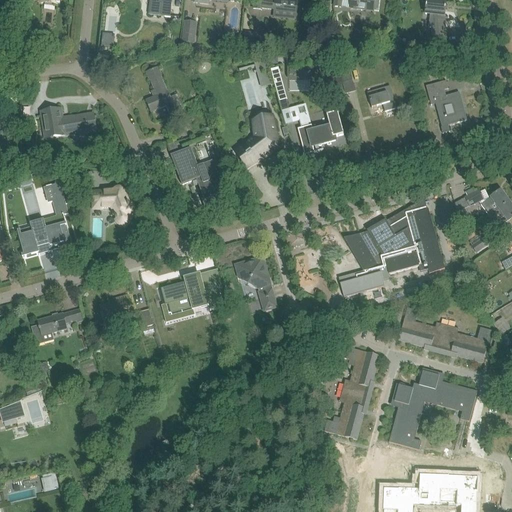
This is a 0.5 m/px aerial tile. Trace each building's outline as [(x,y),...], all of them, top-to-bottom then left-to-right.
[(151,0),(151,3),(150,15),(165,16),(165,17),(170,18),(172,5),(172,0),(151,0)] [(254,0),(254,6),(253,6),(253,9),(262,11),(262,9),(274,11),(296,14),(297,0),(254,0)] [(334,0),(334,7),(341,8),(342,6),(351,7),(351,9),(365,11),(374,12),(379,12),(380,0),(349,0),(349,1),(342,1),(342,0),(334,0)] [(426,10),(426,14),(430,15),(428,29),(432,29),(432,36),(433,44),(436,43),(446,42),(446,35),(445,28),(444,17),(445,17),(446,2),(427,0),(426,10)] [(194,44),(197,23),(185,22),(182,42),(187,43),(186,51),(192,52),(193,44),(194,44)] [(132,31),(136,54),(160,49),(158,41),(168,39),(167,31),(156,33),(155,26),(132,31)] [(260,46),(261,33),(245,32),(244,44),(260,46)] [(103,35),(102,47),(113,48),(114,36),(103,35)] [(223,43),(222,51),(232,52),(233,44),(223,43)] [(265,62),(255,65),(257,73),(268,70),(265,62)] [(348,65),(339,68),(343,83),(352,81),(348,65)] [(279,68),(271,70),(275,86),(283,84),(279,68)] [(167,93),(160,76),(161,76),(158,69),(147,73),(150,81),(151,80),(155,91),(152,92),(154,98),(147,101),(151,113),(158,110),(160,110),(160,109),(166,106),(173,122),(185,117),(182,109),(184,109),(178,95),(170,98),(168,92),(167,93)] [(445,97),(444,90),(448,90),(446,81),(426,87),(431,106),(436,104),(442,128),(467,121),(460,93),(445,97)] [(283,84),(275,86),(277,94),(279,102),(282,113),(290,111),(289,109),(287,100),(287,99),(285,92),(283,84)] [(378,90),(368,93),(369,98),(369,99),(372,109),(377,107),(383,106),(385,112),(397,109),(394,99),(390,87),(378,90)] [(61,110),(41,113),(42,117),(46,139),(65,136),(86,133),(96,131),(93,114),(87,115),(87,116),(82,116),(76,117),(68,119),(68,121),(63,122),(63,120),(61,110)] [(302,129),(298,130),(305,154),(305,155),(304,155),(304,156),(316,153),(316,152),(314,153),(314,151),(313,147),(318,145),(319,146),(319,147),(320,147),(321,147),(321,146),(322,145),(324,144),(336,141),(336,140),(334,141),(334,138),(344,135),(338,113),(332,114),(332,115),(328,116),(330,123),(329,124),(330,128),(313,132),(312,126),(309,127),(309,124),(311,123),(310,119),(309,116),(299,118),(300,122),(302,129)] [(256,139),(238,153),(242,157),(240,158),(245,166),(248,164),(250,166),(259,161),(268,155),(268,154),(269,154),(272,152),(271,152),(272,151),(272,152),(273,152),(280,148),(272,118),(264,121),(264,124),(254,128),(256,139)] [(35,159),(33,146),(23,148),(25,161),(35,159)] [(191,149),(172,156),(182,185),(197,180),(198,181),(198,182),(199,184),(205,199),(206,201),(212,199),(215,206),(223,203),(220,195),(220,193),(217,187),(214,176),(217,175),(212,161),(200,165),(198,166),(191,149)] [(72,171),(71,179),(91,182),(92,174),(72,171)] [(20,231),(18,232),(25,258),(39,254),(40,254),(38,249),(50,246),(50,248),(51,247),(58,246),(59,245),(65,244),(63,236),(68,235),(69,234),(64,216),(69,215),(66,205),(71,204),(67,190),(65,182),(60,184),(47,187),(51,203),(53,202),(56,217),(31,225),(32,229),(20,233),(20,231)] [(475,193),(473,188),(465,192),(468,197),(455,204),(457,214),(459,213),(484,200),(479,191),(475,193)] [(102,192),(93,193),(93,205),(93,207),(93,209),(103,210),(103,209),(104,209),(112,209),(115,217),(115,218),(116,220),(117,222),(118,223),(119,224),(120,225),(122,225),(123,225),(125,225),(126,224),(127,223),(128,222),(128,220),(129,219),(128,217),(135,214),(131,205),(130,205),(129,204),(127,199),(126,197),(126,196),(125,196),(124,192),(123,191),(122,190),(120,189),(119,189),(118,189),(116,190),(115,191),(114,192),(111,192),(102,193),(102,192)] [(490,217),(510,202),(501,191),(481,206),(490,217)] [(363,272),(339,279),(344,298),(385,287),(383,280),(391,278),(390,275),(399,273),(420,267),(421,272),(429,270),(430,274),(444,270),(431,220),(429,211),(427,211),(426,205),(425,202),(425,200),(411,208),(408,210),(387,222),(386,221),(367,232),(368,233),(364,234),(360,235),(346,239),(345,239),(344,239),(363,272)] [(490,217),(489,218),(490,219),(495,226),(501,221),(504,225),(508,222),(510,220),(511,218),(511,205),(510,202),(499,210),(490,217)] [(493,231),(471,247),(476,254),(499,238),(493,231)] [(505,270),(511,266),(511,257),(502,263),(505,270)] [(264,265),(261,263),(262,261),(261,260),(236,266),(240,280),(257,289),(258,289),(265,312),(278,309),(272,290),(272,291),(264,265)] [(185,283),(161,290),(165,305),(166,306),(167,306),(169,305),(171,315),(192,309),(198,307),(201,306),(209,304),(209,307),(210,309),(223,306),(219,290),(211,292),(207,276),(201,277),(196,279),(194,279),(192,280),(191,282),(191,284),(187,285),(186,283),(185,283)] [(415,288),(406,290),(408,298),(417,295),(415,288)] [(101,307),(100,307),(102,311),(101,312),(103,319),(104,319),(105,324),(108,335),(122,331),(136,327),(133,316),(133,315),(128,296),(127,296),(127,297),(110,302),(109,301),(108,301),(109,305),(101,307)] [(149,310),(137,314),(141,328),(142,327),(143,329),(152,326),(154,326),(152,320),(150,314),(149,310)] [(485,363),(493,331),(481,328),(479,338),(459,334),(460,328),(438,323),(437,327),(416,322),(418,315),(408,312),(400,343),(485,363)] [(39,326),(32,328),(37,346),(44,344),(43,338),(53,335),(67,331),(65,326),(69,325),(69,326),(76,324),(75,322),(72,313),(63,315),(58,316),(53,318),(38,322),(39,326)] [(501,336),(510,330),(502,318),(493,325),(501,336)] [(286,329),(283,336),(295,341),(298,334),(295,333),(292,332),(289,330),(287,329),(286,329)] [(262,370),(279,356),(270,345),(253,360),(262,370)] [(352,357),(339,399),(344,401),(341,410),(366,417),(370,401),(377,403),(379,397),(404,404),(393,446),(428,456),(429,451),(440,454),(446,431),(438,428),(440,421),(433,419),(439,396),(408,387),(410,380),(417,382),(419,374),(352,357)] [(39,385),(27,390),(29,395),(41,391),(39,385)] [(37,397),(25,401),(34,429),(47,425),(37,397)] [(20,403),(0,411),(3,423),(15,419),(16,419),(24,417),(21,406),(20,403)] [(58,431),(48,434),(53,448),(63,445),(58,431)] [(445,448),(444,456),(452,458),(454,450),(445,448)] [(56,474),(44,477),(44,480),(45,482),(51,480),(54,490),(56,490),(60,489),(56,474)] [(417,511),(418,507),(444,507),(444,509),(464,509),(463,511),(479,511),(480,477),(422,476),(421,490),(386,490),(386,511),(385,511),(417,511)] [(28,490),(31,497),(47,490),(41,479),(30,485),(32,488),(28,490)]
